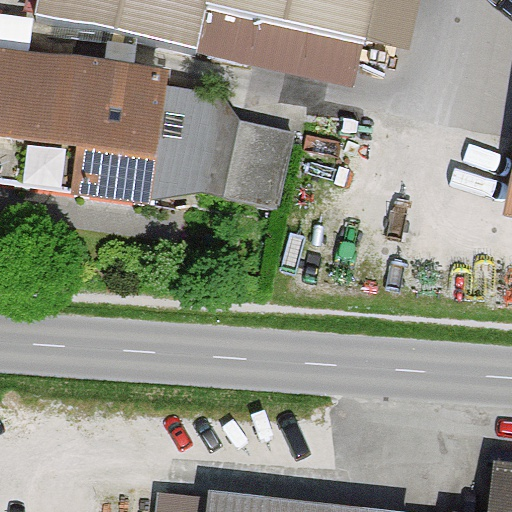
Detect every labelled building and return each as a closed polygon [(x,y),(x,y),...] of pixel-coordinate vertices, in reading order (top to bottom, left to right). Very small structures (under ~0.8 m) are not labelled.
[(427,0),(51,0),(45,31),(210,67),(219,23),(413,65),(427,0)] [(0,194),(161,216),(178,85),(0,62),(0,194)] [(301,145),(222,131),(208,210),(287,224),(301,145)] [(511,511),(511,476),(499,475),(495,511),(511,511)] [(296,511),(217,503),(216,511),(162,506),(161,511),(296,511)]
